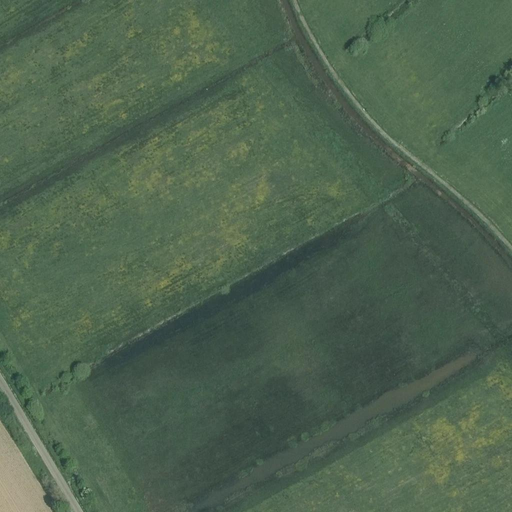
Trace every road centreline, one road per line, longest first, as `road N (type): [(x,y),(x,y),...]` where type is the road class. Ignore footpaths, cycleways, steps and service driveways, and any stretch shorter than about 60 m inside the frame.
road 1 (track): [(292,0),(329,71),(365,117),(511,252)]
road 2 (unclassified): [(79,511),(0,371)]
